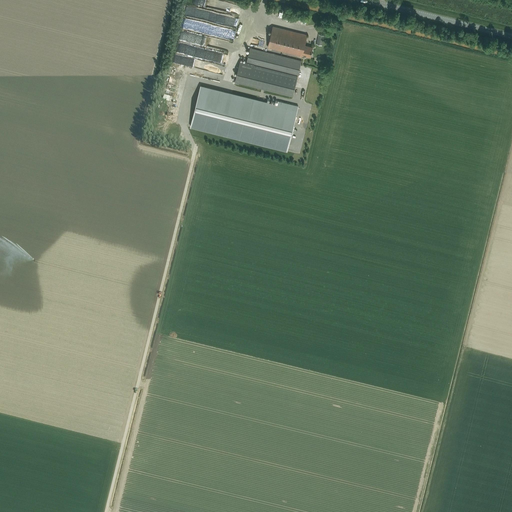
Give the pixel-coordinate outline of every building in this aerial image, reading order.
[(217,10),(218,2),(204,0),(196,0),(195,7),(217,10)] [(240,18),(246,19),(248,8),(242,7),(240,18)] [(284,20),(305,25),(307,18),(286,14),(284,20)] [(310,57),(313,47),(304,45),(307,35),(273,27),(268,47),(303,56),(303,55),(310,57)] [(227,48),(205,44),(205,49),(207,49),(206,57),(207,57),(209,50),(226,53),(227,48)] [(293,97),(301,61),(250,49),(247,63),(240,61),(235,83),(293,97)] [(179,59),(178,67),(202,73),(202,75),(215,78),(216,75),(222,77),(224,66),(183,56),(182,60),(179,59)] [(278,105),(201,86),(191,128),(287,152),(298,107),(278,102),(278,105)]
